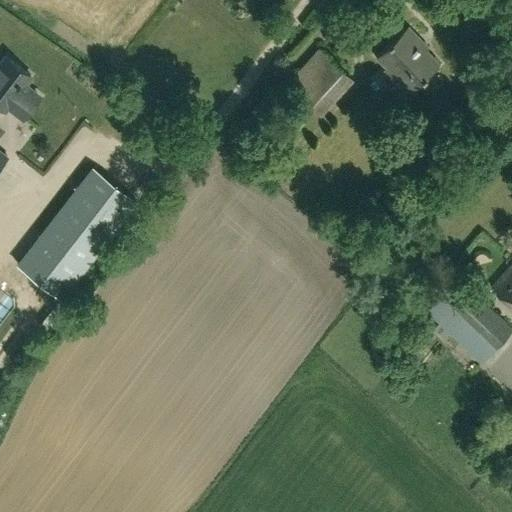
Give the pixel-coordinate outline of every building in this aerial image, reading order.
[(408,93),(439,64),(405,28),(376,55),(387,66),(384,69),(408,93)] [(320,115),(354,80),(318,47),(285,83),(320,115)] [(7,57),(0,65),(0,106),(4,110),(7,105),(23,118),(39,97),(23,85),(31,75),(7,57)] [(43,131),(26,160),(66,184),(97,132),(70,116),(56,139),(43,131)] [(137,201),(92,167),(17,264),(61,298),(137,201)] [(0,188),(0,193),(32,225),(53,203),(19,169),(0,188)] [(511,263),(491,287),(511,306),(511,263)] [(481,363),(511,331),(467,289),(436,321),(481,363)] [(453,342),(444,352),(460,366),(469,356),(453,342)]
